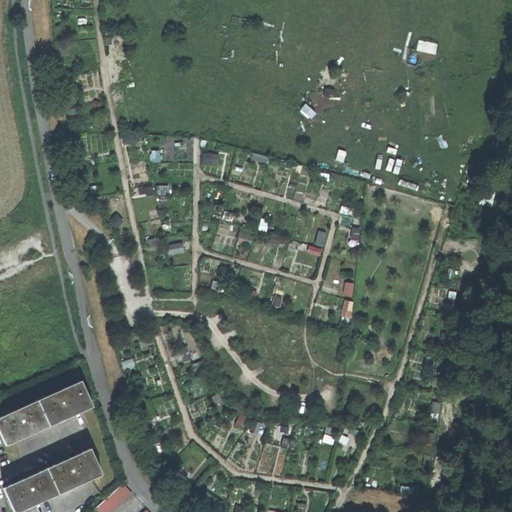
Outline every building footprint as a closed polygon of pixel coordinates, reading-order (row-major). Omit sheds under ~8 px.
[(436,52),(438,42),(419,40),(418,50),(436,52)] [(204,152),(203,163),(219,164),(220,153),(204,152)] [(183,244),(168,245),(169,253),(184,251),(183,244)] [(351,317),(354,301),(345,299),(342,315),(351,317)] [(15,441),(15,442),(82,412),(82,411),(92,407),(80,382),(72,385),(73,388),(62,393),(61,390),(59,391),(60,392),(58,393),(57,394),(55,394),(55,393),(53,393),(54,396),(45,400),(44,398),(29,405),(30,407),(21,411),(20,409),(19,409),(19,410),(17,412),(16,412),(14,413),(14,411),(13,412),(14,414),(3,419),(1,417),(0,417),(0,434),(5,446),(15,441)] [(252,431),(258,433),(261,423),(255,421),(252,431)] [(3,488),(13,511),(18,511),(25,509),(26,510),(92,480),(91,479),(101,475),(89,449),(81,452),(83,455),(71,460),(70,458),(69,458),(69,460),(67,460),(66,461),(64,462),(64,460),(63,461),(64,463),(55,467),(54,465),(39,472),(40,474),(31,478),(29,476),(29,477),(27,479),(26,479),(24,480),(23,479),(24,481),(12,487),(11,484),(3,488)] [(95,508),(98,511),(110,511),(131,494),(122,483),(95,508)]
